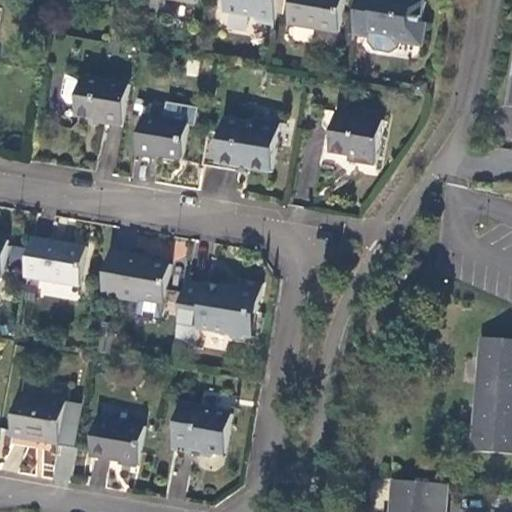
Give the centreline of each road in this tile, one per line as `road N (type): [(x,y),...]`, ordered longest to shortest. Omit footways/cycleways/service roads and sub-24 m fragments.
road 1 (residential): [(0,188),(306,236),(263,480),(258,500),(241,511)]
road 2 (residential): [(492,0),(464,129),(377,250)]
